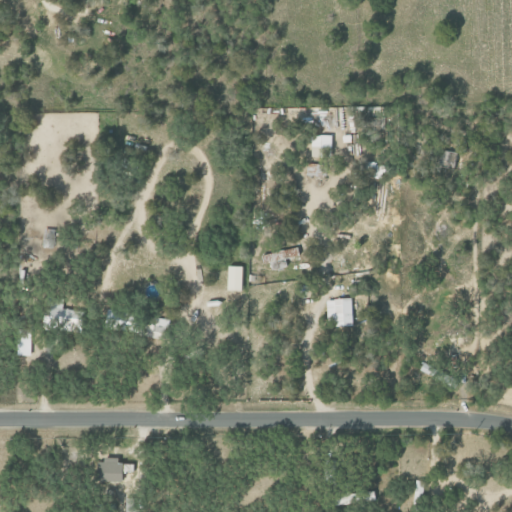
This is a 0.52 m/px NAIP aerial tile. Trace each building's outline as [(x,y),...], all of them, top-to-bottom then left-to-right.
[(330,135),(309,135),(310,157),(330,156),(330,135)] [(285,259),(298,256),(296,247),(265,254),(269,270),(287,266),(285,259)] [(241,291),(242,267),(226,266),(225,291),(241,291)] [(350,299),(326,299),(327,326),(351,326),(350,299)] [(47,306),(46,319),(61,321),(60,328),(76,329),(78,309),(47,306)] [(143,335),(164,340),(169,321),(148,315),(143,335)] [(458,379),(422,364),(418,372),(455,387),(458,379)] [(364,492),(364,501),(376,500),(375,491),(364,492)]
